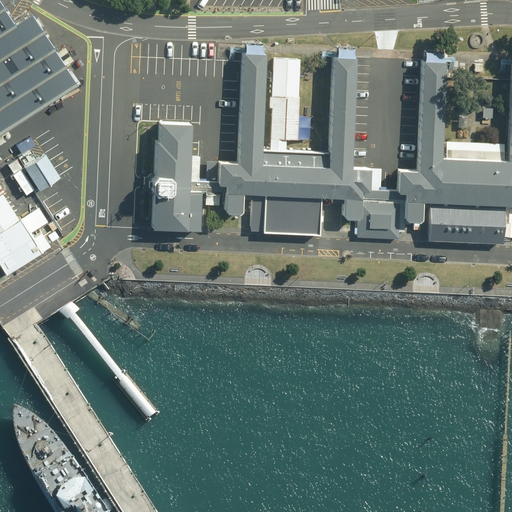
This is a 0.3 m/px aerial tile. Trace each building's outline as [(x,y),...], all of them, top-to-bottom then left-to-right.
[(0,134),(0,126),(73,80),(28,8),(9,19),(0,4),(0,134)] [(511,61),(508,159),(503,159),(504,142),(446,139),(446,155),(441,155),(444,59),(421,58),(417,169),(397,168),(397,188),(380,187),(380,167),(350,165),(355,55),(332,54),(328,151),(285,149),(285,139),(295,140),(299,57),(273,56),(270,149),(260,148),(263,51),(240,49),(236,160),(217,159),(217,161),(199,160),(199,156),(188,155),(189,121),(158,120),(157,138),(153,138),(152,172),(149,176),(149,187),(150,190),(149,226),(204,227),(204,204),(218,204),(219,194),(223,194),(222,211),(240,211),(241,191),(250,191),(249,231),(319,233),(320,195),(331,195),(331,201),(342,202),(341,216),(356,217),(356,236),(398,237),(398,230),(403,230),(403,219),(421,220),(421,199),(428,199),(426,240),(502,242),(502,236),(511,235),(511,61)] [(31,148),(17,155),(37,189),(59,176),(45,152),(36,157),(31,148)] [(0,267),(4,273),(49,243),(39,229),(31,235),(29,232),(46,220),(37,206),(19,218),(1,190),(3,189),(0,185),(0,267)] [(125,374),(116,381),(146,420),(155,413),(125,374)]
